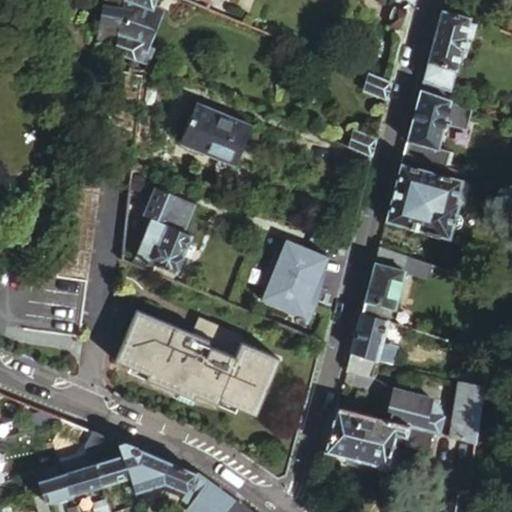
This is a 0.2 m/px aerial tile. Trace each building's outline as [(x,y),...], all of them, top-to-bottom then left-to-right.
[(107,0),(99,40),(118,44),(126,0),(107,0)] [(117,52),(137,60),(143,45),(146,46),(160,13),(155,10),(159,0),(126,0),(118,44),(117,52)] [(418,88),(446,98),(455,66),(456,66),(461,46),(463,46),(466,33),(464,33),(469,16),(439,8),(418,88)] [(127,80),(129,72),(114,69),(113,77),(127,80)] [(389,80),(369,72),(362,89),(385,98),(389,80)] [(446,98),(418,88),(402,148),(400,154),(443,166),(448,150),(436,147),(449,99),(446,98)] [(234,166),(250,125),(194,103),(178,144),(234,166)] [(369,155),(374,138),(352,129),(346,145),(369,155)] [(454,198),(460,177),(399,161),(383,218),(448,236),(457,199),(454,198)] [(101,175),(96,175),(71,171),(48,330),(78,334),(101,175)] [(172,177),(161,172),(157,201),(164,202),(165,198),(169,198),(172,177)] [(133,263),(158,274),(161,267),(186,277),(195,253),(205,257),(211,243),(143,214),(143,213),(128,206),(127,217),(141,223),(142,221),(148,223),(133,263)] [(346,245),(316,233),(310,249),(341,262),(346,245)] [(402,253),(377,244),(360,309),(385,318),(388,305),(392,306),(402,268),(399,267),(402,253)] [(417,261),(404,303),(442,315),(455,273),(417,261)] [(349,350),(375,357),(385,318),(360,309),(349,350)] [(267,391),(282,353),(242,338),(236,354),(208,343),(210,339),(139,313),(121,361),(137,367),(139,362),(155,369),(152,378),(180,389),(182,384),(222,399),(225,390),(244,397),(242,402),(258,408),(264,390),(267,391)] [(370,374),(375,357),(349,350),(344,368),(370,374)] [(474,440),(482,386),(459,379),(452,419),(424,411),(429,396),(394,387),(386,417),(431,429),(474,440)] [(386,417),(335,404),(323,450),(384,466),(395,427),(407,430),(405,436),(427,441),(431,429),(386,417)] [(83,426),(66,420),(53,423),(54,427),(48,440),(54,459),(71,454),(83,426)] [(89,453),(119,444),(124,443),(91,430),(85,444),(87,454),(89,453)] [(196,472),(124,443),(119,444),(128,474),(132,490),(154,484),(155,484),(156,487),(179,496),(192,502),(188,507),(195,511),(222,511),(233,499),(196,472)] [(98,483),(128,474),(119,444),(89,453),(98,483)] [(89,453),(87,454),(62,461),(71,492),(98,483),(89,453)] [(42,500),(71,492),(62,461),(31,471),(40,495),(42,500)] [(28,488),(31,497),(40,495),(31,471),(23,473),(27,488),(28,488)] [(461,511),(467,479),(460,478),(459,488),(446,486),(442,511),(461,511)] [(126,507),(136,504),(133,494),(126,496),(123,500),(126,507)] [(35,511),(45,511),(42,500),(40,495),(31,497),(35,511)] [(248,511),(249,511),(233,499),(222,511),(248,511)]
